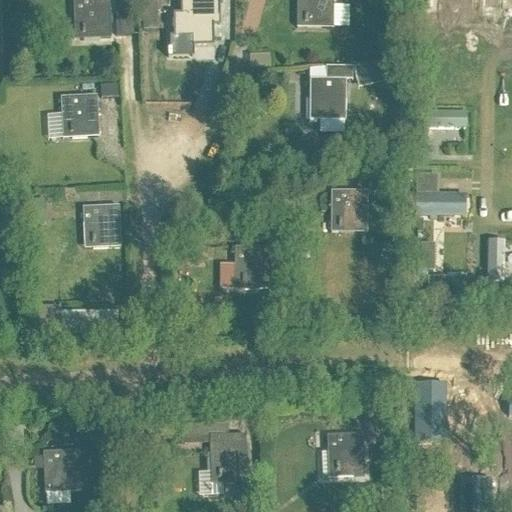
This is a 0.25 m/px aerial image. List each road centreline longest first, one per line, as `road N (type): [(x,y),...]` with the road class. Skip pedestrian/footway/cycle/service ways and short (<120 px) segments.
road 1 (track): [(148,374),(153,151)]
road 2 (track): [(135,375),(130,511)]
